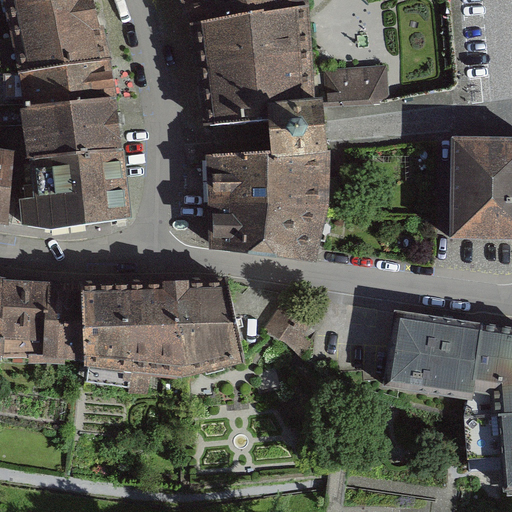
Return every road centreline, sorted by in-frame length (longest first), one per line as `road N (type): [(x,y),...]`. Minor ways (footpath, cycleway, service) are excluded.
road 1 (residential): [(511,299),(197,261),(149,245)]
road 2 (residential): [(133,0),(166,146),(149,245)]
road 3 (residential): [(149,245),(86,259),(0,248)]
